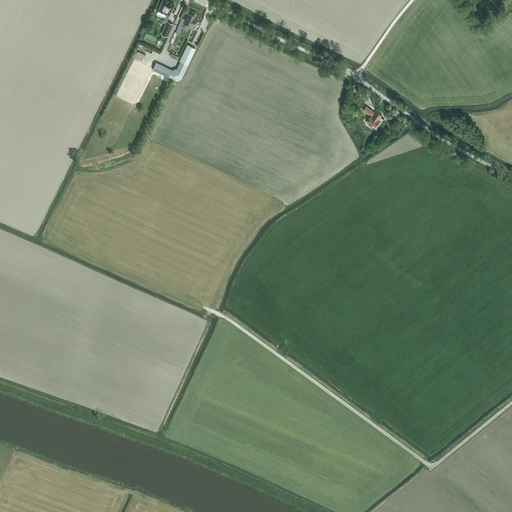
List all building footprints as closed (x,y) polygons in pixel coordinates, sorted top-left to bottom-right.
[(167,15),(164,22),(166,23),(161,34),(167,37),(173,24),(167,22),(170,16),(169,15),(171,10),(172,11),(174,4),(165,0),(162,0),(160,6),(158,11),(167,15)] [(191,25),(196,26),(198,21),(194,19),(195,16),(188,13),(185,23),(191,25)] [(180,33),(185,20),(182,18),(177,31),(180,33)] [(180,61),(177,68),(172,70),(156,62),(152,70),(176,81),(181,79),(188,65),(196,48),(188,44),(180,61)] [(363,110),(370,116),(367,121),(376,127),(380,122),(378,120),(382,115),(376,111),(374,113),(372,112),(373,111),(366,106),(363,110)]
